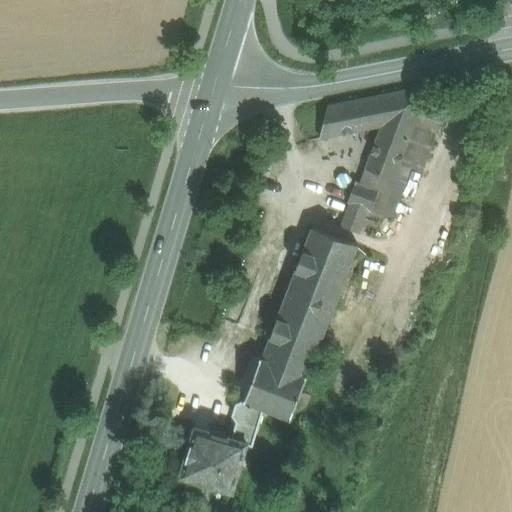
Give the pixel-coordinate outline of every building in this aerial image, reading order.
[(428,86),(328,105),(320,138),(382,126),(366,168),(366,169),(394,179),(395,178),(400,163),(423,102),(428,87),(428,86)] [(423,102),(400,163),(412,167),(419,169),(442,109),(423,102)] [(412,167),(400,163),(395,178),(403,181),(383,214),(394,218),(412,167)] [(394,179),(366,169),(366,168),(361,166),(348,201),(349,202),(383,214),(403,181),(395,178),(394,179)] [(383,214),(349,202),(340,226),(370,236),(383,214)] [(271,337),(263,356),(308,374),(358,244),(312,227),(271,337)] [(271,337),(262,333),(255,353),(260,356),(263,356),(271,337)] [(263,356),(260,356),(244,399),(243,401),(264,408),(291,419),(308,374),(263,356)] [(264,408),(243,401),(244,399),(236,402),(233,414),(237,420),(232,436),(247,441),(247,442),(250,443),(250,444),(253,445),(264,408)] [(232,436),(199,426),(198,426),(196,425),(195,428),(195,429),(189,431),(186,440),(190,444),(187,456),(181,457),(178,466),(183,470),(182,471),(181,474),(233,490),(247,442),(247,441),(232,436)]
